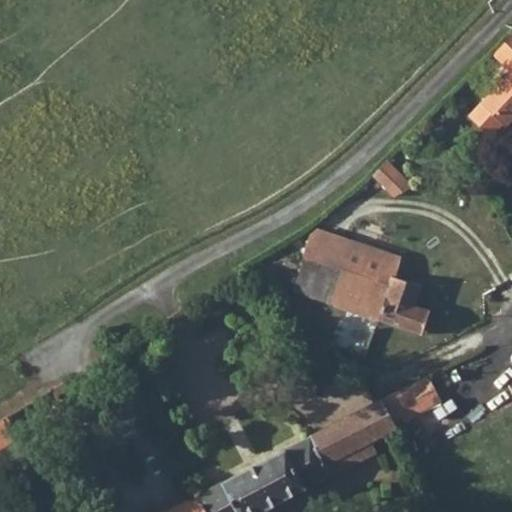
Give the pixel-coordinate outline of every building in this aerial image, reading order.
[(511,72),(482,104),(506,125),(511,118),(511,35),(492,55),(511,72)] [(503,123),(482,104),(474,113),(472,119),(489,134),(495,132),(503,123)] [(387,159),(372,173),(392,196),(411,187),(387,159)] [(313,230),(292,291),(336,305),(356,244),(313,230)] [(356,244),(336,305),(420,334),(429,309),(414,304),(421,284),(391,274),(396,257),(356,244)] [(425,377),(378,400),(392,427),(424,409),(438,402),(425,377)] [(376,401),(220,484),(235,511),(255,511),(372,450),(367,439),(392,427),(378,400),(376,401)] [(0,418),(0,444),(11,438),(0,418)] [(235,511),(220,484),(166,511),(235,511)]
